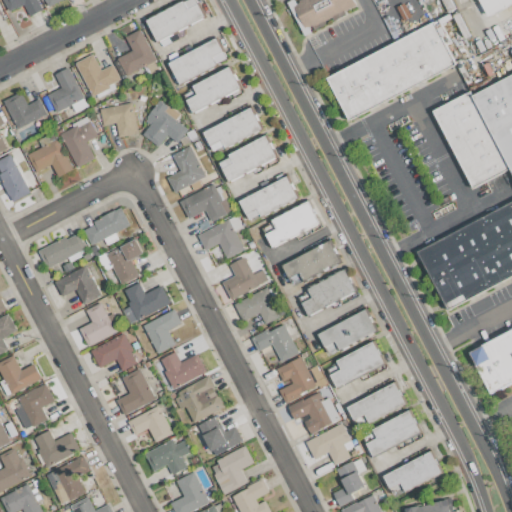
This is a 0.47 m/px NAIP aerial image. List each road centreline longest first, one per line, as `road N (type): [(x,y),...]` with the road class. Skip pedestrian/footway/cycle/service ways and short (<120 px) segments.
road 1 (tertiary): [(511,511),(481,434),(255,0)]
road 2 (tertiary): [(231,0),(458,437),(486,511)]
road 3 (residential): [(9,239),(135,180),(311,511)]
road 4 (residential): [(0,223),(147,511)]
road 5 (residential): [(123,0),(0,71)]
